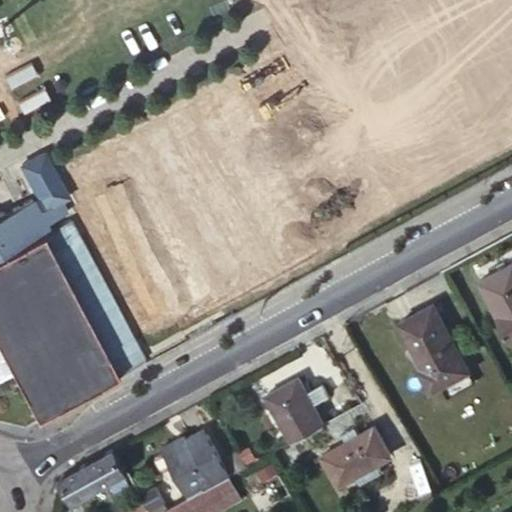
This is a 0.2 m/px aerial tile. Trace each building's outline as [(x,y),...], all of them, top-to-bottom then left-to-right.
[(34,186),(38,193),(44,204),(37,209),(31,197),(2,212),(0,209),(0,377),(13,371),(36,416),(144,358),(69,220),(49,231),(45,224),(69,213),(61,199),(68,195),(56,174),(34,186)] [(44,204),(38,193),(31,197),(37,209),(44,204)] [(511,335),(511,264),(481,280),(511,335)] [(431,367),(426,370),(423,371),(433,390),(472,368),(435,302),(399,320),(423,364),(427,360),(431,367)] [(293,439),(325,423),(313,402),(329,393),(322,381),(307,390),(300,376),(268,393),(293,439)] [(379,462),(392,453),(376,424),(361,432),(357,424),(342,432),(347,440),(324,454),(341,483),(356,475),(361,485),(384,471),(379,462)] [(206,489),(232,474),(205,427),(181,441),(179,437),(163,446),(165,450),(174,465),(191,496),(206,489)] [(265,443),(271,453),(275,450),(284,445),(279,436),(265,443)] [(287,467),(303,458),(295,443),(280,453),(287,467)] [(129,470),(116,448),(116,446),(63,476),(76,498),(129,470)] [(156,459),(161,468),(166,469),(174,465),(165,450),(158,455),(156,459)] [(232,474),(206,489),(218,510),(244,496),(232,474)] [(156,487),(142,495),(145,499),(150,510),(164,501),(156,487)] [(191,496),(166,510),(166,511),(214,511),(218,510),(206,489),(191,496)] [(151,511),(150,510),(145,499),(121,511),(122,511),(151,511)]
